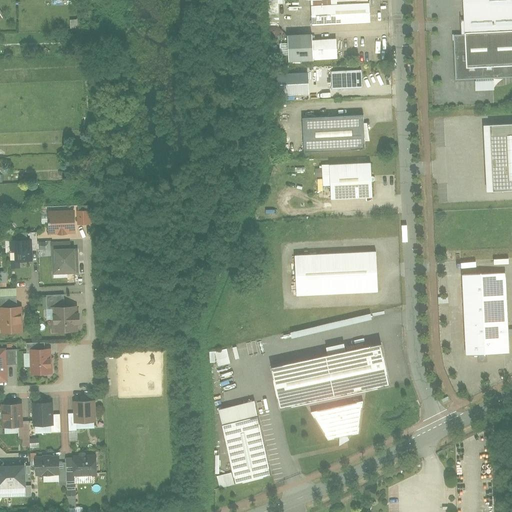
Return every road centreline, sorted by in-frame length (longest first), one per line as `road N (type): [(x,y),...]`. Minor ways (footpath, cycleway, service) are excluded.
road 1 (residential): [(446,430),(414,353),(397,0)]
road 2 (residential): [(0,397),(65,394),(93,350),(89,257)]
road 3 (residential): [(269,511),(446,430)]
